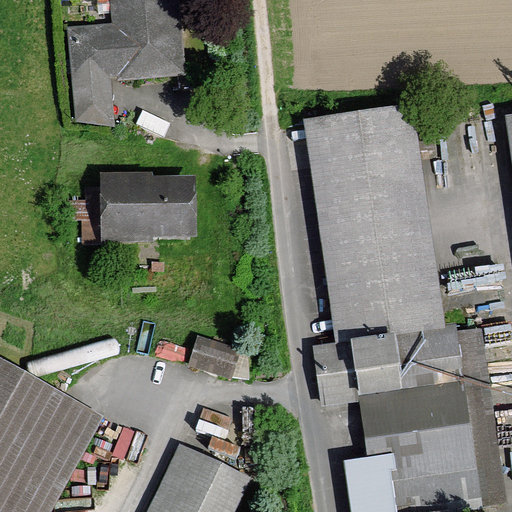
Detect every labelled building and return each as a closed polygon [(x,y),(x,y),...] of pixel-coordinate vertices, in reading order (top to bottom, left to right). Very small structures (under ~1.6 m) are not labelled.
[(178,0),(106,0),(107,31),(74,32),(76,129),(121,128),(120,82),(180,81),(178,0)] [(476,506),(416,107),(301,124),(333,344),(311,347),(320,410),(356,405),(363,454),(341,458),(349,511),(454,511),(454,509),(476,506)] [(511,116),(500,118),(511,202),(511,116)] [(97,243),(193,242),(192,177),(59,179),(60,226),(96,225),(97,243)] [(180,367),(226,384),(236,357),(190,339),(180,367)] [(0,362),(0,511),(50,511),(102,416),(0,362)] [(234,511),(251,480),(177,446),(146,511),(234,511)]
